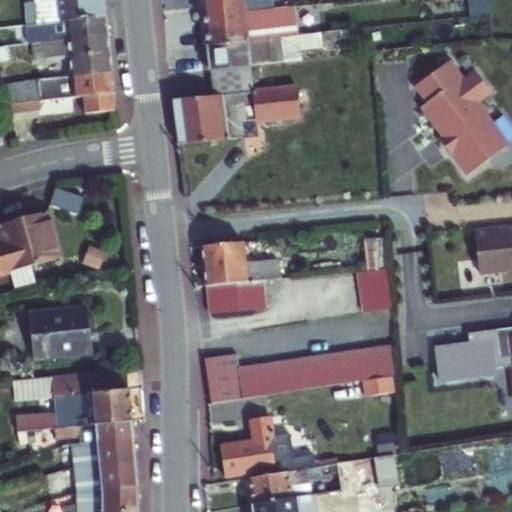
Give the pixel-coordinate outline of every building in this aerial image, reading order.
[(37,25),(61,22),(58,0),(34,0),(35,3),(37,25)] [(58,0),(61,22),(65,22),(105,17),(103,0),(58,0)] [(241,8),(240,0),(202,0),(204,13),(241,8)] [(240,0),(241,8),(242,13),(273,10),(272,0),(240,0)] [(471,18),(468,0),(438,0),(441,21),(471,18)] [(487,16),(484,0),(468,0),(471,18),(487,16)] [(37,25),(35,3),(24,4),(27,26),(36,25),(37,25)] [(287,8),(288,18),(300,17),(299,7),(287,8)] [(207,47),(244,43),(242,13),(241,8),(204,13),(205,30),(207,47)] [(242,13),(244,43),(247,43),(282,39),(290,38),(288,18),(287,8),(273,10),(242,13)] [(105,17),(65,22),(67,40),(107,36),(106,26),(105,17)] [(67,40),(65,22),(61,22),(37,25),(36,25),(37,33),(27,34),(28,45),(33,44),(44,43),(67,40)] [(27,26),(26,26),(27,34),(37,33),(36,25),(27,26)] [(340,32),(341,41),(353,40),(352,31),(340,32)] [(321,34),(323,43),(341,41),(340,32),(321,34)] [(323,43),(321,34),(290,38),(282,39),(284,63),(302,61),(301,52),(323,49),(323,43)] [(107,36),(67,40),(69,59),(71,78),(112,74),(110,59),(107,36)] [(250,67),(284,63),(282,39),(247,43),(250,67)] [(69,59),(67,40),(44,43),(46,62),(69,59)] [(46,62),(44,43),(33,44),(35,63),(46,62)] [(210,72),(250,67),(247,43),(244,43),(207,47),(208,61),(210,72)] [(446,65),(412,88),(424,105),(417,109),(449,156),(446,158),(461,180),(501,153),(470,107),(485,96),(473,78),(461,86),(446,65)] [(210,72),(212,98),(222,97),(253,93),(250,67),(210,72)] [(82,98),(112,94),(114,94),(113,84),(112,74),(71,78),(74,99),(82,98)] [(38,82),(40,102),(74,99),(71,78),(38,82)] [(41,110),(40,102),(38,82),(2,86),(5,114),(41,110)] [(253,93),(256,122),(300,117),(296,88),(253,93)] [(256,122),(253,93),(222,97),(227,141),(243,139),(241,124),(256,122)] [(114,112),(112,94),(82,98),(84,115),(114,112)] [(177,147),(227,141),(222,97),(212,98),(171,103),(174,125),(177,147)] [(54,188),(49,205),(76,214),(81,197),(54,188)] [(0,274),(60,258),(46,212),(0,224),(0,237),(1,242),(0,242),(0,274)] [(502,230),(476,233),(482,276),(504,273),(504,274),(511,273),(511,233),(502,235),(502,230)] [(386,268),(384,241),(371,242),(374,269),(386,268)] [(206,288),(247,284),(245,265),(243,244),(202,248),(204,267),(206,288)] [(106,253),(90,247),(84,265),(100,270),(106,253)] [(245,265),(247,284),(280,281),(278,262),(245,265)] [(31,267),(10,273),(15,290),(36,284),(31,267)] [(360,287),(388,283),(386,270),(358,274),(360,287)] [(237,299),(265,297),(263,283),(235,286),(237,299)] [(362,300),(390,296),(388,283),(360,287),(362,300)] [(209,302),(237,299),(235,286),(208,289),(209,302)] [(363,313),(391,309),(390,296),(362,300),(363,313)] [(238,312),(266,310),(265,297),(237,299),(238,312)] [(210,315),(238,312),(237,299),(209,302),(210,315)] [(35,360),(90,355),(85,310),(31,316),(35,360)] [(511,330),(472,337),(473,346),(439,351),(444,385),(500,376),(502,375),(502,374),(503,373),(502,370),(511,368),(511,330)] [(398,377),(394,347),(379,350),(384,379),(395,377),(398,377)] [(370,381),(384,379),(379,350),(365,352),(370,381)] [(370,381),(365,352),(351,354),(356,383),(363,382),(370,381)] [(342,385),(356,383),(351,354),(337,356),(342,385)] [(206,375),(238,370),(236,356),(204,360),(206,375)] [(327,388),(342,385),(337,356),(323,358),(327,388)] [(313,390),(327,388),(323,358),(309,360),(313,390)] [(299,392),(313,390),(309,360),(294,362),(299,392)] [(285,394),(299,392),(294,362),(280,364),(285,394)] [(270,396),(285,394),(280,364),(266,366),(270,396)] [(256,398),(270,396),(266,366),(252,368),(256,398)] [(256,398),(252,368),(238,370),(240,386),(242,400),(256,398)] [(208,390),(240,386),(238,370),(206,375),(208,390)] [(15,401),(55,398),(88,395),(129,392),(127,371),(13,381),(15,401)] [(384,379),(370,381),(363,382),(365,398),(396,394),(395,377),(384,379)] [(242,400),(240,386),(208,390),(211,405),(242,400)] [(129,392),(88,395),(92,427),(96,426),(132,423),(131,408),(129,392)] [(56,415),(58,430),(78,428),(92,427),(88,395),(55,398),(56,415)] [(54,431),(58,430),(56,415),(17,419),(18,434),(26,433),(54,431)] [(270,438),(273,438),(270,418),(251,421),(254,442),(221,447),(225,477),(275,469),(270,438)] [(132,423),(96,426),(97,444),(134,440),(133,431),(132,423)] [(92,427),(78,428),(79,439),(80,446),(97,444),(96,426),(92,427)] [(55,441),(79,439),(78,428),(58,430),(54,431),(55,441)] [(26,433),(18,434),(21,446),(29,444),(26,433)] [(379,457),(396,454),(393,434),(376,437),(379,457)] [(270,438),(275,469),(275,475),(290,473),(308,470),(309,470),(309,465),(302,465),(302,459),(294,461),(290,435),(273,438),(270,438)] [(511,487),(511,439),(456,445),(459,472),(491,469),(493,489),(511,487)] [(134,440),(97,444),(100,468),(136,465),(135,452),(134,440)] [(100,468),(97,444),(80,446),(71,446),(75,471),(100,468)] [(400,486),(395,456),(374,459),(379,489),(400,486)] [(338,465),(337,460),(309,465),(309,470),(320,468),(338,465)] [(342,492),(343,498),(359,496),(354,463),(338,465),(342,492)] [(100,468),(102,493),(138,489),(137,478),(136,465),(100,468)] [(102,493),(100,468),(75,471),(77,495),(102,493)] [(322,480),(320,468),(309,470),(308,470),(310,482),(322,480)] [(310,482),(308,470),(290,473),(294,500),(298,499),(313,497),(310,482)] [(290,473),(275,475),(249,479),(253,506),(294,500),(290,473)] [(138,489),(102,493),(103,511),(138,511),(138,503),(138,489)] [(345,511),(343,498),(342,492),(313,497),(298,499),(299,511),(345,511)] [(103,511),(102,493),(77,495),(77,506),(77,511),(103,511)] [(343,498),(345,511),(361,511),(359,496),(343,498)] [(254,511),(299,511),(298,499),(294,500),(253,506),(254,511)]
